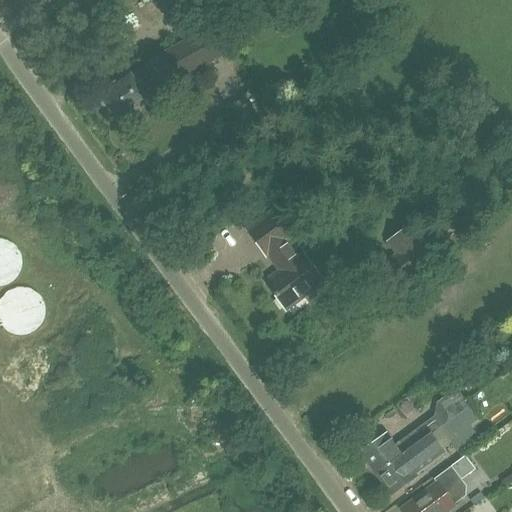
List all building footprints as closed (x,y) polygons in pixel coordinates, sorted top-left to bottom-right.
[(213,25),(160,54),(175,81),(228,53),(213,25)] [(97,94),(101,99),(100,102),(103,106),(106,107),(120,125),(130,117),(131,119),(135,119),(139,117),(142,120),(156,109),(148,99),(166,86),(156,74),(161,70),(154,56),(130,74),(128,71),(97,94)] [(332,294),(313,268),(315,267),(304,252),(300,256),(288,239),(306,226),(288,201),(248,229),(267,255),(272,251),(284,268),(267,281),(286,307),(309,291),(319,304),(332,294)] [(390,242),(399,254),(387,263),(402,284),(436,260),(421,238),(418,240),(409,228),(390,242)] [(0,283),(20,284),(20,243),(0,242),(0,283)] [(42,291),(3,293),(5,334),(44,332),(42,291)] [(413,430),(414,431),(394,446),(385,433),(359,453),(374,474),(402,454),(402,456),(422,441),(430,435),(469,406),(455,388),(436,403),(434,415),(413,430)] [(416,475),(414,473),(443,452),(430,435),(422,441),(402,456),(402,454),(374,474),(390,495),(416,475)] [(401,510),(401,511),(444,511),(453,506),(452,504),(465,495),(465,486),(459,479),(451,467),(433,480),(436,484),(401,510)]
